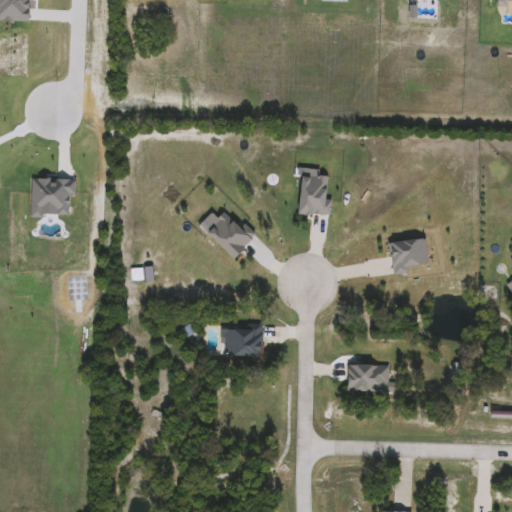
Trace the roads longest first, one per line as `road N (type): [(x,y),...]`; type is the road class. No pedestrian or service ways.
road 1 (residential): [(306,449),(511,454)]
road 2 (residential): [(306,449),(311,279)]
